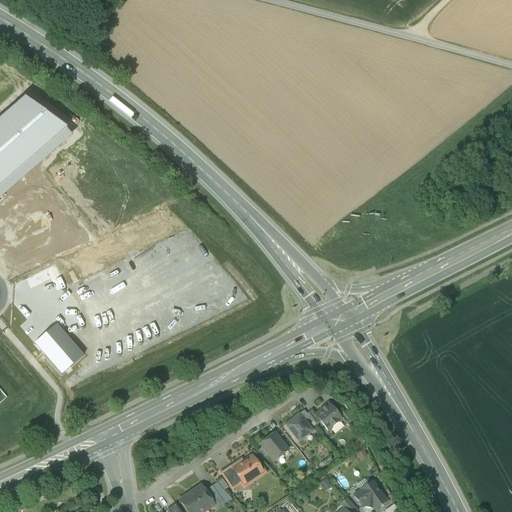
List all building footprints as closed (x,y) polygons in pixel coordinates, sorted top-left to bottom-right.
[(328,403),(323,407),(324,408),(315,415),(315,416),(320,422),(327,431),(341,420),(335,412),(328,403)] [(351,420),(341,408),(335,412),(341,420),(345,425),(351,420)] [(315,415),(312,411),(307,415),(315,426),(320,422),(315,416),(315,415)] [(300,414),(287,424),(299,441),(313,430),(300,414)] [(274,434),(260,444),(274,462),(287,451),(274,434)] [(241,460),(230,467),(237,477),(234,479),(238,485),(246,480),(247,482),(254,478),(255,480),(264,474),(252,456),(242,462),(241,460)] [(230,467),(221,474),(231,489),(238,485),(234,479),(237,477),(230,467)] [(372,483),(354,496),(362,508),(363,506),(365,508),(369,510),(372,508),(374,510),(385,502),(372,483)] [(200,487),(188,496),(187,495),(180,499),(188,511),(203,511),(212,506),(213,505),(204,492),(200,487)] [(223,504),(212,487),(204,492),(213,505),(212,506),(215,510),(223,504)] [(355,511),(357,511),(346,499),(339,505),(343,509),(345,511),(355,511)]
